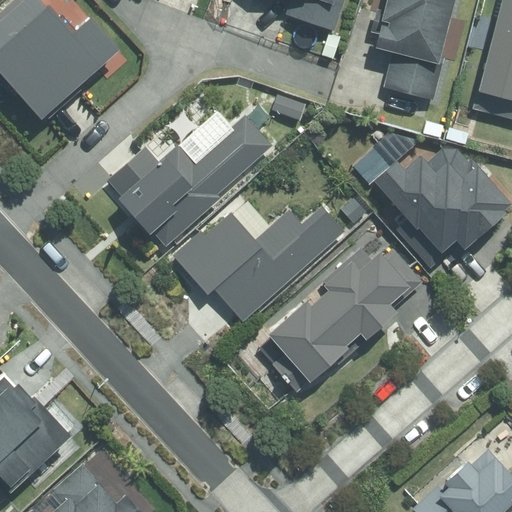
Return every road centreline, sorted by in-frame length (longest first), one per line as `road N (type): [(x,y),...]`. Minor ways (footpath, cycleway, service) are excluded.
road 1 (residential): [(0,236),(253,511)]
road 2 (residential): [(511,314),(286,511)]
road 3 (residential): [(201,41),(0,234)]
road 4 (residential): [(319,80),(201,41)]
